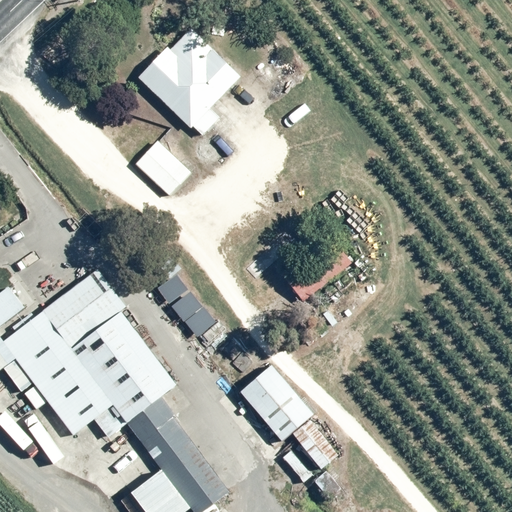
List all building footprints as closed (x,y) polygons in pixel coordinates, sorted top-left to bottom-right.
[(167,48),(165,46),(136,74),(197,138),(218,117),(207,106),(238,76),(190,26),(167,48)] [(189,171),(155,139),(133,162),(167,194),(189,171)] [(349,259),(325,234),(278,278),(302,304),(349,259)] [(176,385),(118,310),(122,307),(94,270),(39,312),(37,313),(35,310),(14,326),(17,329),(2,341),(0,338),(0,324),(24,306),(7,285),(0,290),(0,367),(1,366),(21,392),(34,409),(46,400),(72,434),(93,418),(107,436),(122,424),(125,422),(158,468),(126,491),(141,511),(183,511),(187,509),(189,511),(222,511),(214,501),(228,490),(221,481),(199,449),(161,396),(176,385)] [(307,416),(311,412),(268,363),(236,390),(280,439),(288,432),(318,468),(337,452),(307,416)]
